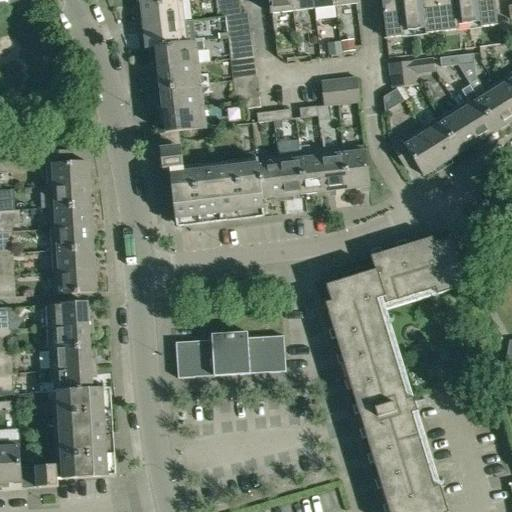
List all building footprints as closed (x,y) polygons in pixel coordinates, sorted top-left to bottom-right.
[(293,12),(291,0),(269,0),(271,15),(293,12)] [(291,0),(293,12),(314,10),(313,0),(291,0)] [(313,0),(314,10),(336,7),(334,0),(313,0)] [(498,27),(494,0),(381,0),(386,41),(403,39),(403,35),(403,34),(424,31),(425,33),(425,36),(458,32),(458,30),(458,27),(480,24),(480,29),(498,27)] [(183,22),(181,1),(140,6),(143,27),(183,22)] [(186,44),(183,22),(143,27),(145,49),(155,48),(186,44)] [(251,27),(234,29),(235,38),(252,36),(251,27)] [(195,43),(186,44),(155,48),(145,49),(145,50),(155,49),(157,69),(198,64),(195,43)] [(253,49),(237,50),(238,60),(254,58),(253,49)] [(457,58),(458,67),(474,65),(473,56),(457,58)] [(458,67),(457,58),(440,60),(441,69),(458,67)] [(389,66),(391,78),(415,75),(415,76),(435,73),(434,59),(413,62),(413,63),(389,66)] [(199,76),(198,64),(157,69),(160,90),(209,85),(207,75),(199,76)] [(257,79),(256,70),(239,72),(240,81),(257,79)] [(511,74),(495,85),(511,113),(511,74)] [(415,75),(391,78),(392,89),(416,87),(415,76),(415,75)] [(345,81),(347,105),(359,103),(357,79),(345,81)] [(345,81),(333,82),(336,106),(347,105),(345,81)] [(321,83),(324,107),(336,106),(333,82),(321,83)] [(209,85),(160,90),(162,112),(203,107),(202,96),(210,95),(209,85)] [(511,122),(511,113),(495,85),(476,97),(498,132),(511,122)] [(259,100),(258,92),(242,94),(243,102),(259,100)] [(498,132),(476,97),(458,108),(479,143),(498,132)] [(259,100),(243,102),(244,111),(260,109),(259,100)] [(206,129),(203,107),(162,112),(167,150),(160,151),(162,171),(183,169),(179,133),(206,129)] [(316,108),(299,110),(300,119),(317,117),(316,108)] [(479,143),(458,108),(439,120),(460,154),(479,143)] [(290,111),(273,113),(274,122),(291,120),(290,111)] [(258,124),(274,122),(273,113),(257,115),(258,124)] [(460,154),(439,120),(421,131),(442,166),(460,154)] [(442,166),(421,131),(392,149),(404,169),(415,163),(423,177),(442,166)] [(343,150),(347,191),(369,188),(364,148),(343,150)] [(321,153),(326,193),(347,191),(343,150),(321,153)] [(48,188),(89,186),(87,164),(71,165),(70,153),(46,155),(48,188)] [(326,193),(321,153),(300,155),(304,196),(326,193)] [(278,158),(283,198),(304,196),(300,155),(278,158)] [(256,166),(262,201),(283,198),(278,158),(255,160),(256,166)] [(170,176),(176,225),(177,225),(177,221),(261,211),(262,215),(263,215),(262,201),(256,166),(170,176)] [(89,186),(48,188),(50,210),(90,208),(89,186)] [(90,208),(50,210),(51,232),(91,229),(90,208)] [(52,253),(92,251),(91,229),(51,232),(52,253)] [(465,287),(450,240),(434,245),(432,239),(406,247),(405,242),(396,245),(398,249),(381,255),(379,250),(371,253),(372,257),(370,258),(375,272),(326,287),(331,304),(325,305),(333,331),(329,333),(331,341),(336,340),(341,357),(336,358),(339,366),(344,365),(349,382),(344,383),(347,391),(351,390),(357,407),(352,408),(355,417),(359,415),(364,431),(359,432),(362,440),(366,439),(372,456),(367,457),(370,466),(374,464),(379,481),(375,483),(377,491),(382,489),(387,506),(383,508),(383,511),(447,511),(413,400),(386,312),(465,287)] [(53,275),(94,272),(92,251),(52,253),(53,275)] [(94,272),(53,275),(55,297),(95,295),(94,281),(94,272)] [(48,330),(89,328),(87,305),(47,308),(48,330)] [(89,328),(48,330),(49,352),(90,349),(89,328)] [(286,374),(283,338),(247,340),(247,334),(211,336),(212,342),(176,345),(178,380),(286,374)] [(90,349),(49,352),(51,373),(91,371),(90,349)] [(511,356),(505,358),(503,368),(511,366),(511,356)] [(57,396),(93,392),(91,371),(51,373),(51,384),(42,385),(42,395),(52,394),(52,396),(57,396)] [(106,391),(93,392),(57,396),(62,482),(111,479),(111,477),(107,478),(102,393),(106,393),(106,391)] [(0,405),(0,414),(11,414),(11,407),(11,405),(0,405)] [(0,485),(36,484),(36,470),(20,471),(18,444),(0,445),(0,485)] [(56,469),(36,470),(36,484),(37,491),(57,490),(56,469)]
